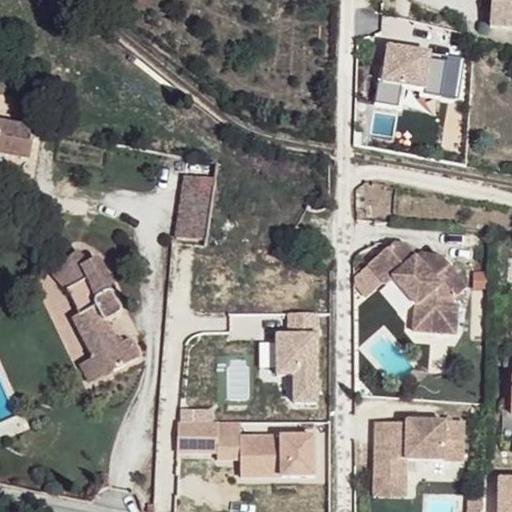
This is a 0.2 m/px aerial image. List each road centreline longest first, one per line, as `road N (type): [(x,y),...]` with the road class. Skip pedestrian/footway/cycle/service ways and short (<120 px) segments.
road 1 (residential): [(348,511),(347,131)]
road 2 (unknown): [(347,131),(511,185)]
road 3 (residential): [(353,0),(347,131)]
